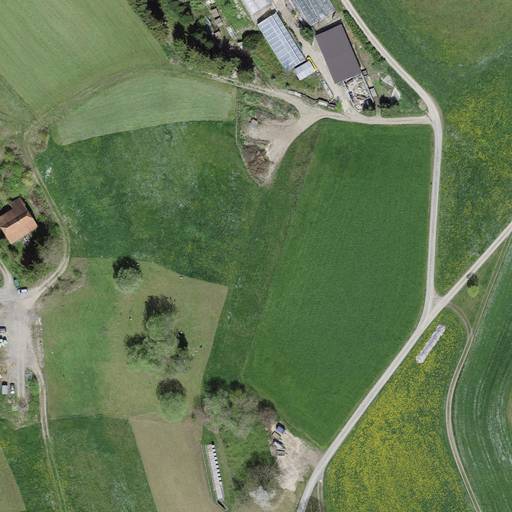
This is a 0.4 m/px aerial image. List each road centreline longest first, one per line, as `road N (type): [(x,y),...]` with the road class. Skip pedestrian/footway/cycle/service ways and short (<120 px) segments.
road 1 (track): [(346,0),(438,119),(438,172),(425,322),(327,456),(323,511)]
road 2 (track): [(3,127),(35,129),(113,81),(154,69),(280,96)]
road 3 (track): [(443,303),(469,330),(447,426),(477,511)]
road 4 (track): [(277,172),(298,105),(350,120),(438,119)]
road 5 (track): [(511,225),(425,322)]
